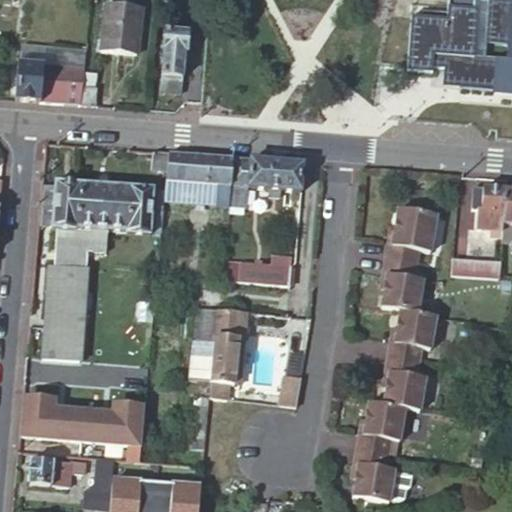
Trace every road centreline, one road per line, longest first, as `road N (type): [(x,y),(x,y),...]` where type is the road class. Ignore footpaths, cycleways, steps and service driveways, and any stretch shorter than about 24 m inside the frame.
road 1 (unclassified): [(342,149),(328,322),(307,451),(245,446)]
road 2 (residential): [(342,149),(24,123)]
road 3 (residential): [(0,398),(24,123)]
road 4 (residential): [(511,163),(342,149)]
